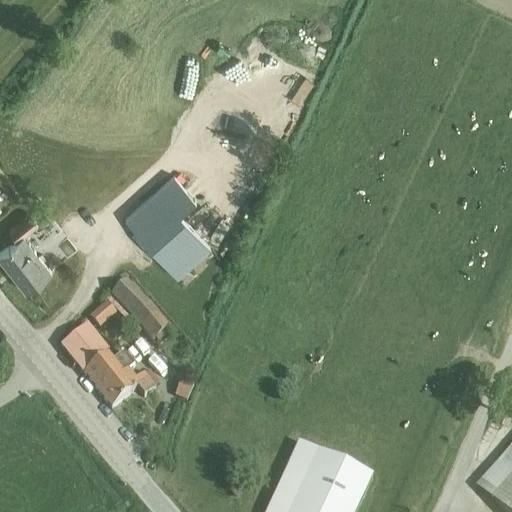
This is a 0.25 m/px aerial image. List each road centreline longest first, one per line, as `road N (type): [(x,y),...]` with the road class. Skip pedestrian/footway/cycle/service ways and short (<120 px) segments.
road 1 (secondary): [(163,511),(0,312)]
road 2 (unclassified): [(511,354),(443,511)]
